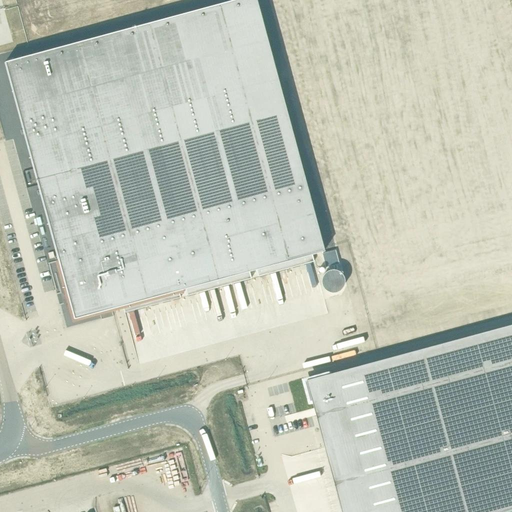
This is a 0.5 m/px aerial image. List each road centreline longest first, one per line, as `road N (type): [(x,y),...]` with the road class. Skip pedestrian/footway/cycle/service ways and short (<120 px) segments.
road 1 (unknown): [(0,369),(59,345),(126,379),(227,341),(275,333),(284,338),(281,363),(201,394),(179,419)]
road 2 (unknown): [(0,508),(58,491),(181,501),(276,483),(286,486),(295,511)]
road 3 (unclassified): [(6,445),(44,449),(155,419),(184,420),(202,441),(221,511)]
road 4 (unknown): [(0,339),(35,327),(47,302),(2,153)]
